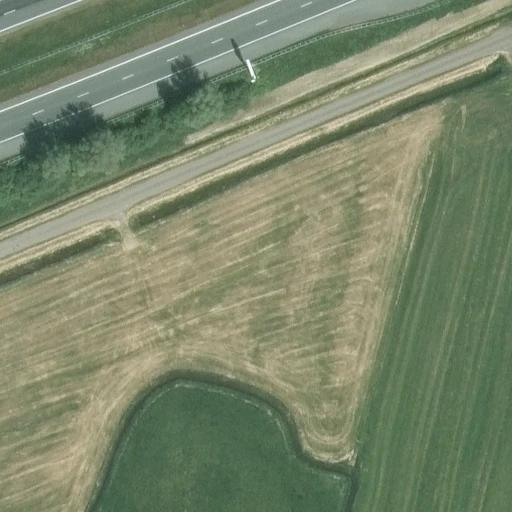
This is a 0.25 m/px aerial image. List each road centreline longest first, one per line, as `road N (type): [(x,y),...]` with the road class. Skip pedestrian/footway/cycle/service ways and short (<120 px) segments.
road 1 (unclassified): [(0,248),(511,33)]
road 2 (motorway): [(0,126),(317,0)]
